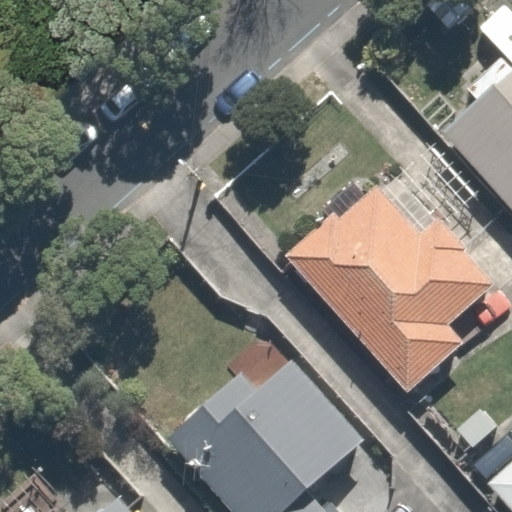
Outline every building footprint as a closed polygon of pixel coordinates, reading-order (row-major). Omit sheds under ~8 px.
[(511,45),(431,126),(511,208),(511,45)] [(420,121),(278,239),(408,394),(511,306),(511,277),(452,207),(476,187),(420,121)] [(238,358),(166,419),(244,511),(343,511),(311,473),(361,431),(290,345),(252,376),(238,358)] [(511,511),(511,455),(481,484),(507,511),(511,511)] [(149,511),(107,463),(49,511),(149,511)]
